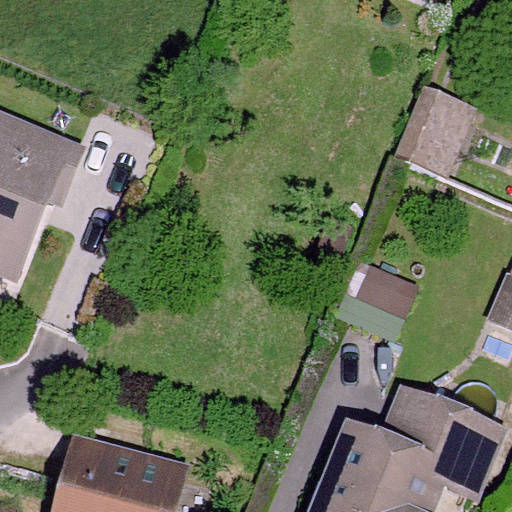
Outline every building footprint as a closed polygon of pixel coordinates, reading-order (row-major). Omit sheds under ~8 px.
[(424,98),(398,160),(444,179),(470,117),(424,98)] [(82,158),(0,125),(0,268),(23,277),(59,186),(70,190),(82,158)] [(414,289),(374,270),(362,297),(402,315),(414,289)] [(509,279),(492,320),(511,328),(511,281),(509,279)] [(395,454),(366,442),(336,511),(434,511),(449,479),(478,492),(499,442),(415,406),(395,454)] [(182,511),(190,483),(86,456),(71,511),(182,511)]
